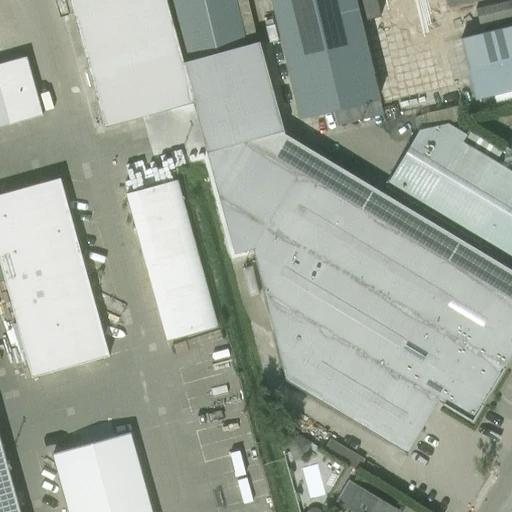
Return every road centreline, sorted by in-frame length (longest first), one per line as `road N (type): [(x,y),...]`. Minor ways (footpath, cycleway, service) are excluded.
road 1 (unknown): [(511,511),(288,410),(267,372),(228,238),(230,223),(269,177),(301,164),(324,168),(511,280)]
road 2 (unknown): [(151,389),(76,132)]
road 3 (unknown): [(16,426),(151,389)]
road 4 (unknown): [(37,0),(76,132)]
road 5 (unknown): [(181,511),(151,389)]
